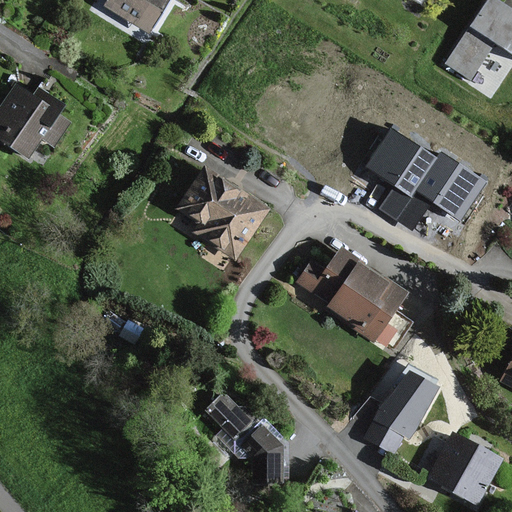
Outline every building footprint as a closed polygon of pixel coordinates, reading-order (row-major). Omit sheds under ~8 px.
[(171,0),(103,0),(100,6),(147,37),(171,0)] [(511,13),(492,0),(484,0),(439,66),(488,99),(511,65),(511,13)] [(36,101),(14,86),(0,107),(0,143),(32,164),(42,147),(53,154),(72,124),(60,116),(65,109),(41,94),(36,101)] [(434,159),(393,132),(370,167),(412,193),(415,189),(434,159)] [(438,153),(434,159),(415,189),(461,218),(484,182),(438,153)] [(267,214),(202,172),(170,221),(235,262),(267,214)] [(381,287),(338,257),(324,278),(310,268),(300,283),(330,304),(325,310),(370,341),(403,294),(385,281),(381,287)] [(511,352),(498,378),(511,385),(511,352)] [(438,388),(412,374),(382,407),(369,437),(394,450),(402,433),(410,436),(438,388)] [(293,450),(228,393),(197,429),(262,485),(293,450)] [(448,438),(441,452),(427,479),(474,504),(496,463),(448,438)]
